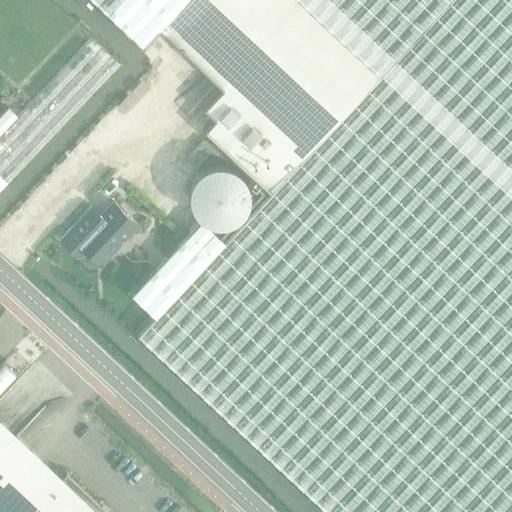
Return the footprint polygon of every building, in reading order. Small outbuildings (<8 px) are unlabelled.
[(160,29),(187,0),(299,0),(377,72),(271,191),(211,256),(155,316),(139,333),(330,511),(511,511),(511,0),(94,0),(144,46),(160,29)] [(187,0),(160,29),(223,87),(205,106),(217,117),(205,129),(271,191),(377,72),(299,0),(187,0)] [(0,189),(119,64),(92,38),(18,117),(9,108),(0,116),(0,189)] [(140,81),(132,90),(140,97),(148,88),(140,81)] [(135,102),(127,94),(119,104),(126,111),(135,102)] [(204,139),(188,157),(197,165),(214,147),(204,139)] [(60,239),(79,256),(85,249),(101,264),(138,224),(114,201),(100,215),(96,216),(95,218),(88,211),(92,206),(91,206),(60,239)] [(140,235),(163,257),(182,236),(150,206),(140,217),(148,226),(140,235)] [(211,256),(187,235),(131,294),(155,316),(211,256)] [(0,511),(100,511),(0,415),(0,511)]
